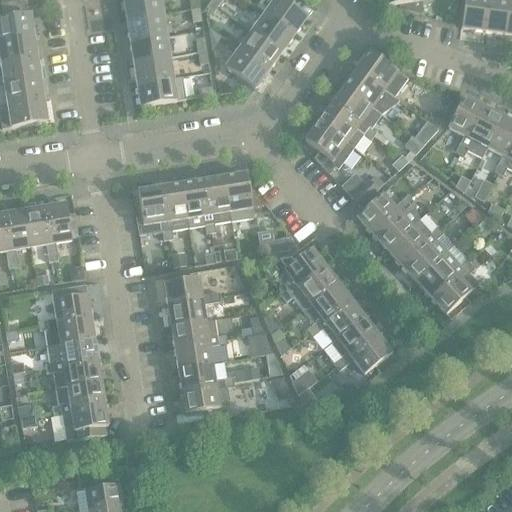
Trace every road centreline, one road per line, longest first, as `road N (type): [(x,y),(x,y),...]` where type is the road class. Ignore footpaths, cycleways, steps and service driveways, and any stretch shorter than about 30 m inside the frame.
road 1 (residential): [(141,440),(99,162)]
road 2 (tertiary): [(511,392),(365,511)]
road 3 (residential): [(511,78),(342,25)]
road 4 (residential): [(99,162),(70,0)]
road 5 (residential): [(99,162),(256,135)]
road 6 (residential): [(256,135),(342,25)]
road 7 (residential): [(334,232),(256,135)]
